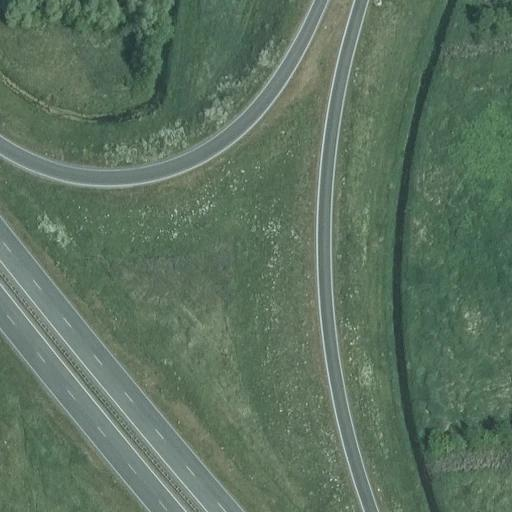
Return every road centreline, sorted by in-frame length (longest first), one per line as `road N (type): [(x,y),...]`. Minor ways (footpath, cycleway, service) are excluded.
road 1 (trunk): [(372,511),(337,387),(324,239),(335,112),(362,0)]
road 2 (trunk): [(320,0),(264,102),(185,166),(154,176),(79,178),(0,144)]
road 3 (trunk): [(224,511),(0,240)]
road 4 (trunk): [(0,308),(163,511)]
